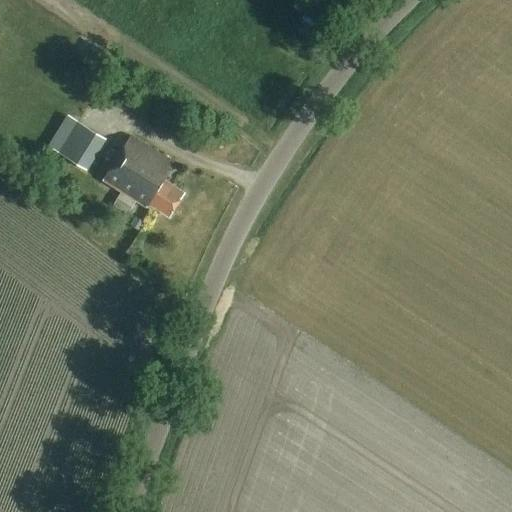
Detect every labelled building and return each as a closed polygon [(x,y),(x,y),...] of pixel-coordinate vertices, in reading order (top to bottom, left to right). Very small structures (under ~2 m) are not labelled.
[(317,30),(323,22),(306,8),(300,15),(302,17),(317,30)] [(302,17),(294,26),(309,39),(317,30),(302,17)] [(96,47),(85,64),(106,76),(116,59),(96,47)] [(135,92),(127,105),(146,118),(155,104),(135,92)] [(79,124),(60,155),(85,170),(104,139),(79,124)] [(169,217),(185,192),(164,180),(176,161),(131,134),(102,181),(146,208),(148,204),(169,217)] [(140,231),(145,222),(136,217),(131,226),(140,231)]
